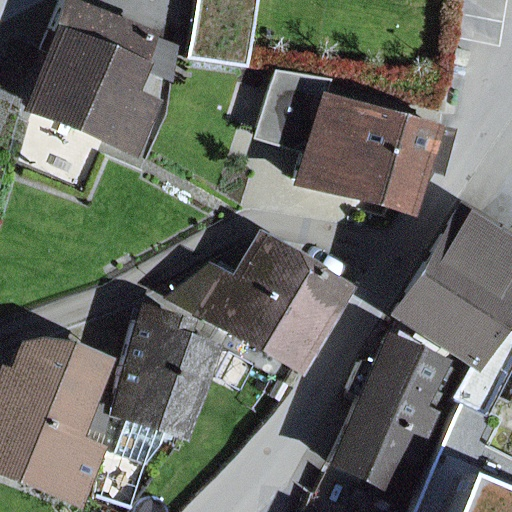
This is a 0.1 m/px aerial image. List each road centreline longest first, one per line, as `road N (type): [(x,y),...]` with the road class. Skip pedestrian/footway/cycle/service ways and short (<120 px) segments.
road 1 (residential): [(0,342),(105,301),(257,223),(407,246)]
road 2 (residential): [(407,246),(279,445),(214,511)]
road 3 (residential): [(511,87),(407,246)]
